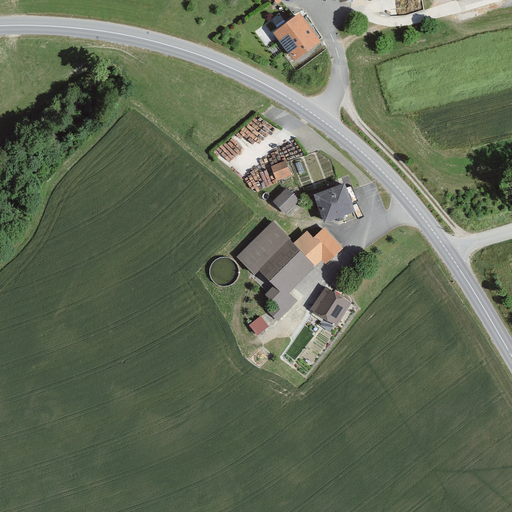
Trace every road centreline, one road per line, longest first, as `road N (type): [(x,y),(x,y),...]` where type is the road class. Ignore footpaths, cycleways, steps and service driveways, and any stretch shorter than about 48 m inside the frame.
road 1 (secondary): [(511,355),(426,217),(386,172),(280,90),(177,45),(46,22),(0,24)]
road 2 (track): [(316,0),(326,9),(341,68),(320,117)]
